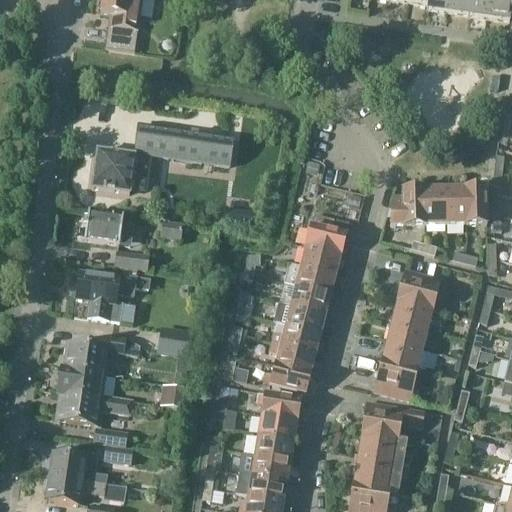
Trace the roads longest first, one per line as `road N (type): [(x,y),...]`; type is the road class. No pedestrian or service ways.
road 1 (residential): [(310,511),(309,461),(379,180),(301,62),(308,0)]
road 2 (residential): [(0,500),(66,0)]
